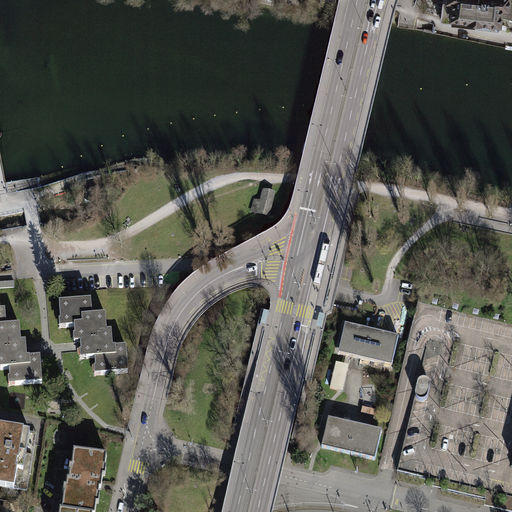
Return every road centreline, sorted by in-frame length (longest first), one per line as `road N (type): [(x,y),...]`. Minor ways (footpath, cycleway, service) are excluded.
road 1 (track): [(37,249),(105,243),(229,178),(358,187)]
road 2 (secondary): [(315,263),(379,0)]
road 3 (tertiary): [(142,443),(183,309),(237,268),(296,260)]
road 4 (secondary): [(355,0),(296,260)]
road 5 (secondary): [(296,260),(236,511)]
road 6 (secondary): [(257,511),(315,263)]
road 7 (residential): [(142,443),(355,492),(358,511)]
road 8 (track): [(358,187),(511,214)]
road 9 (track): [(382,304),(397,256),(457,203)]
